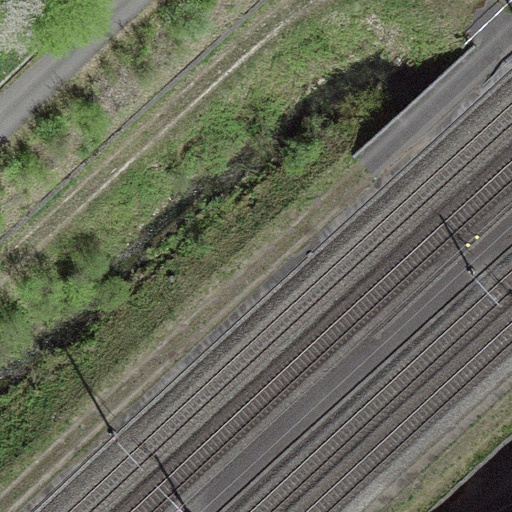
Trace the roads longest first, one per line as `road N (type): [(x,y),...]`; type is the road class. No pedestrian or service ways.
road 1 (track): [(474,7),(395,3),(275,38),(0,273)]
road 2 (track): [(367,169),(0,511)]
road 3 (track): [(367,169),(511,33)]
road 4 (residential): [(115,0),(0,99)]
